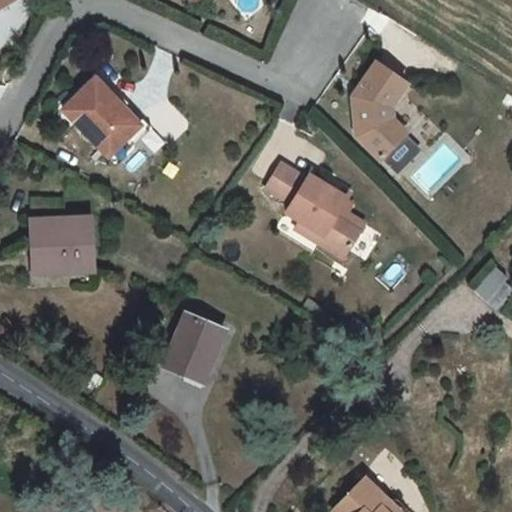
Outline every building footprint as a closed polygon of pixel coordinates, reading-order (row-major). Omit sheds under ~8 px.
[(0,0),(0,16),(12,9),(6,0),(0,0)] [(6,0),(12,9),(27,0),(6,0)] [(181,0),(191,11),(204,0),(181,0)] [(403,95),(372,74),(357,101),(360,104),(352,119),(357,154),(382,176),(406,148),(391,134),(389,120),(403,95)] [(130,125),(97,95),(66,128),(113,170),(136,142),(125,132),(130,125)] [(151,144),(130,125),(125,132),(136,142),(113,170),(121,176),(151,144)] [(348,218),(308,195),(306,199),(280,184),(266,208),(292,223),(287,232),(301,240),(326,254),(321,262),(347,277),(362,251),(338,237),(348,218)] [(354,223),(348,218),(338,237),(362,251),(367,242),(349,232),(354,223)] [(326,254),(301,240),(297,248),(321,262),(326,254)] [(97,260),(32,254),(26,320),(92,326),(97,260)] [(504,309),(480,289),(458,311),(484,333),(504,309)] [(213,351),(173,335),(150,388),(190,405),(213,351)] [(369,511),(355,495),(332,511),(369,511)]
